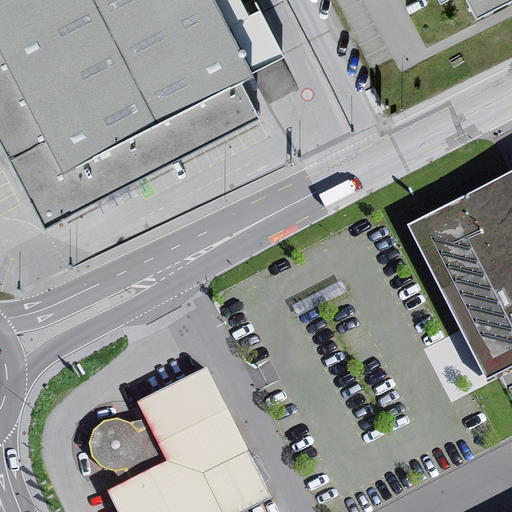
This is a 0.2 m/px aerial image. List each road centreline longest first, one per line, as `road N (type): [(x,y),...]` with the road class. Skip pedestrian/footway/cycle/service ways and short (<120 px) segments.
road 1 (tertiary): [(227,238),(511,91)]
road 2 (tertiary): [(5,391),(45,355),(160,289),(227,238)]
road 3 (tertiary): [(227,238),(0,318)]
